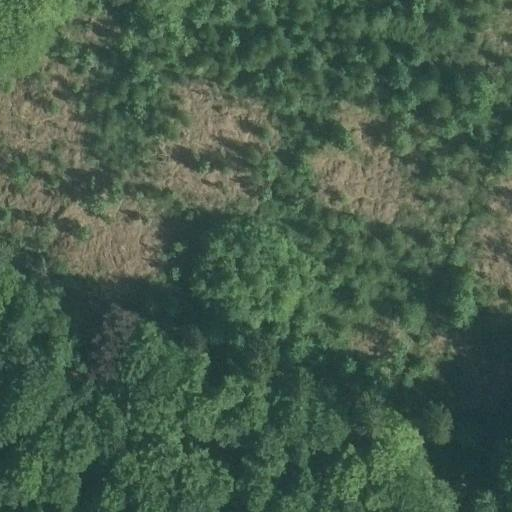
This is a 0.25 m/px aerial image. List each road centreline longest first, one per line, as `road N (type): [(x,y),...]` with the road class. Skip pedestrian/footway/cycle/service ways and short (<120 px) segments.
road 1 (track): [(369,395),(0,243)]
road 2 (track): [(369,395),(511,58)]
road 3 (track): [(369,395),(480,443)]
